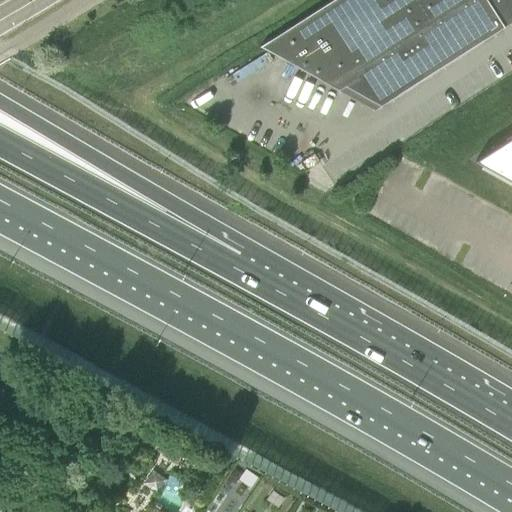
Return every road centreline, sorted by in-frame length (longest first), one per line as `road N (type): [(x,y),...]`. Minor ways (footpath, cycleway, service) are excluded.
road 1 (motorway): [(0,197),(511,484)]
road 2 (motorway): [(511,425),(228,266)]
road 3 (motorway): [(228,266),(0,98)]
road 4 (motorway): [(228,266),(0,143)]
